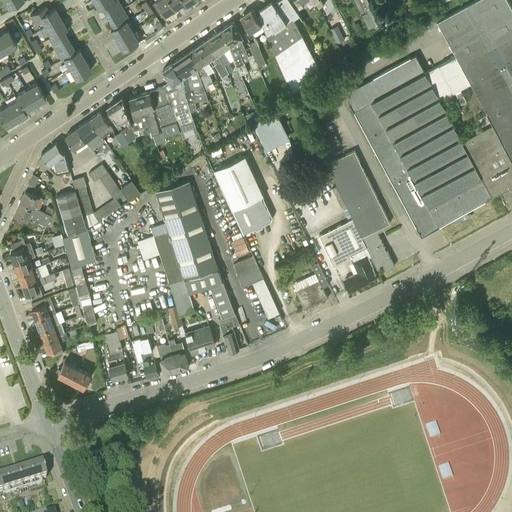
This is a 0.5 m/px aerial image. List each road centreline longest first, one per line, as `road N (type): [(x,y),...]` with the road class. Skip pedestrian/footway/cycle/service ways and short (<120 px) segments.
road 1 (residential): [(49,423),(273,352),(511,230)]
road 2 (residential): [(31,137),(235,0)]
road 3 (unclassified): [(49,423),(0,292)]
